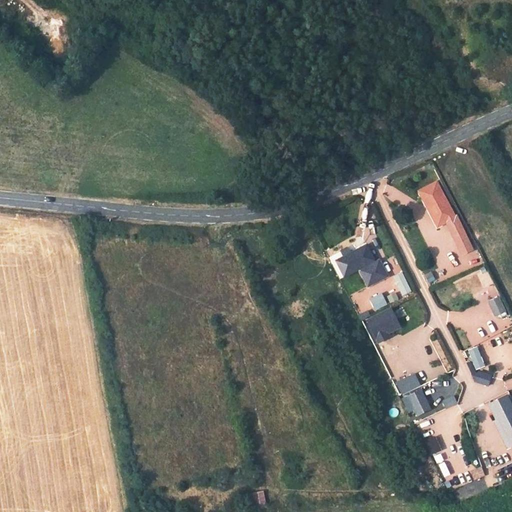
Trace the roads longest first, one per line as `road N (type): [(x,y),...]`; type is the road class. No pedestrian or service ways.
road 1 (tertiary): [(368,178),(322,199),(217,219),(0,205)]
road 2 (residential): [(368,178),(478,401)]
road 3 (tertiary): [(511,110),(368,178)]
